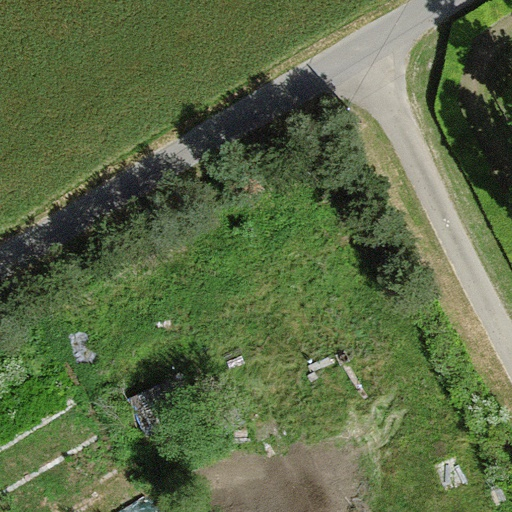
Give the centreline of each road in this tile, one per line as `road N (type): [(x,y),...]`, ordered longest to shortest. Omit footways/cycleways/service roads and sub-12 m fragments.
road 1 (unclassified): [(0,265),(358,49)]
road 2 (unclassified): [(358,49),(511,343)]
